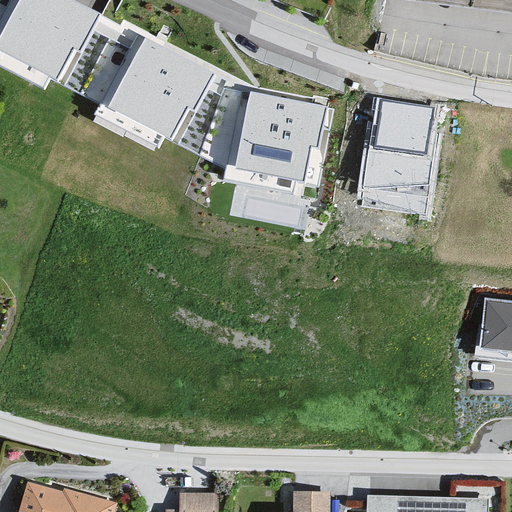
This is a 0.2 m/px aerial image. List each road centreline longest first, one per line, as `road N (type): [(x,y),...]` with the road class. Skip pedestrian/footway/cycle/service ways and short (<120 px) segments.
road 1 (residential): [(0,430),(107,452),(511,468)]
road 2 (residential): [(511,100),(229,27),(171,0)]
